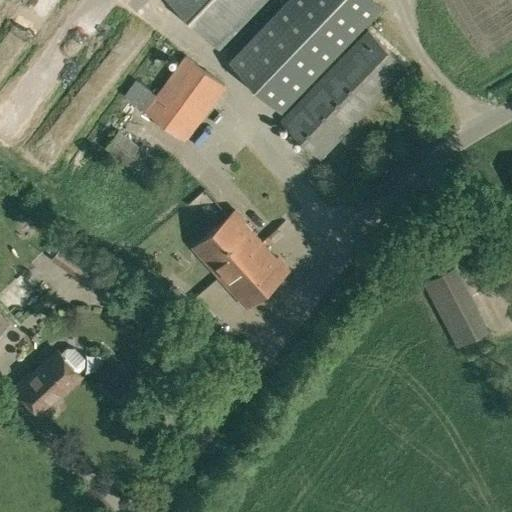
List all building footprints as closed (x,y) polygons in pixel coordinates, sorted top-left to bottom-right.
[(53,83),(117,11),(104,0),(95,0),(36,67),(53,83)] [(168,0),(219,48),(266,3),(268,0),(168,0)] [(285,0),(229,59),(263,92),(351,0),(285,0)] [(126,46),(147,21),(139,14),(86,77),(97,86),(95,88),(109,100),(143,60),(126,46)] [(321,159),(408,68),(369,28),(281,118),(321,159)] [(145,109),(186,140),(226,86),(186,55),(156,94),(138,79),(125,95),(145,109)] [(29,119),(43,95),(30,88),(16,111),(29,119)] [(105,134),(112,139),(105,148),(148,182),(164,163),(113,124),(105,134)] [(267,187),(274,181),(261,164),(254,170),(267,187)] [(234,210),(214,227),(267,287),(288,269),(234,210)] [(267,287),(214,227),(194,245),(247,305),(267,287)] [(48,250),(54,255),(51,260),(85,284),(101,262),(61,232),(54,242),(47,238),(44,243),(50,247),(48,250)] [(511,279),(511,247),(499,253),(511,279)] [(488,329),(454,265),(425,280),(459,345),(488,329)] [(105,295),(115,286),(108,278),(98,287),(105,295)] [(0,332),(9,322),(0,313),(0,332)] [(56,399),(81,375),(79,372),(84,366),(85,357),(76,347),(67,346),(61,352),(57,349),(32,373),(30,371),(15,385),(42,415),(57,400),(56,399)] [(93,495),(79,503),(84,511),(92,511),(100,508),(93,495)]
